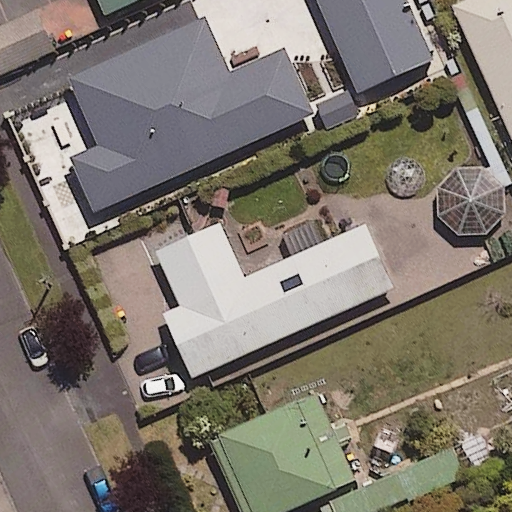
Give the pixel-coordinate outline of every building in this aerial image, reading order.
[(102,0),(110,16),(149,0),(102,0)] [(407,0),(318,0),(359,97),(435,63),(407,0)] [(511,0),(464,0),(454,5),(511,136),(511,0)] [(0,73),(55,48),(37,11),(0,28),(0,73)] [(205,22),(68,81),(97,150),(74,160),(96,212),(318,118),(289,51),(228,77),(205,22)] [(443,182),(437,199),(439,211),(449,227),(472,236),(484,234),(499,224),(508,201),(504,184),(496,174),(474,165),(451,173),(443,182)] [(220,225),(156,253),(183,310),(195,382),(391,293),(362,228),(243,278),(220,225)] [(295,403),(219,438),(253,511),(292,511),(336,492),(295,403)] [(480,435),(319,502),(323,511),(376,511),(492,464),(480,435)]
